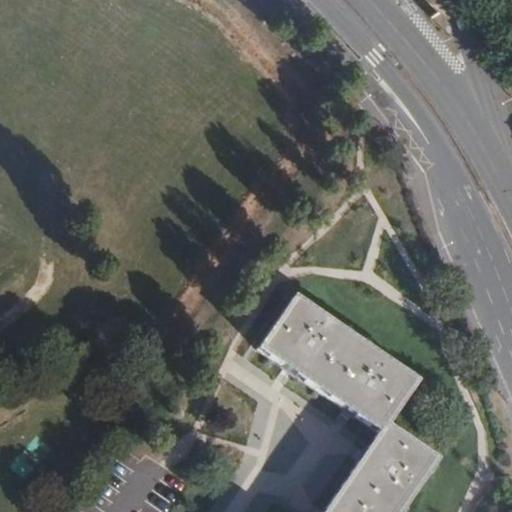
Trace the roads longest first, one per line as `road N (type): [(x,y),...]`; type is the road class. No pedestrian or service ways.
road 1 (secondary): [(319,0),(372,59),(432,157),(511,322)]
road 2 (secondary): [(511,215),(482,150),(379,0)]
